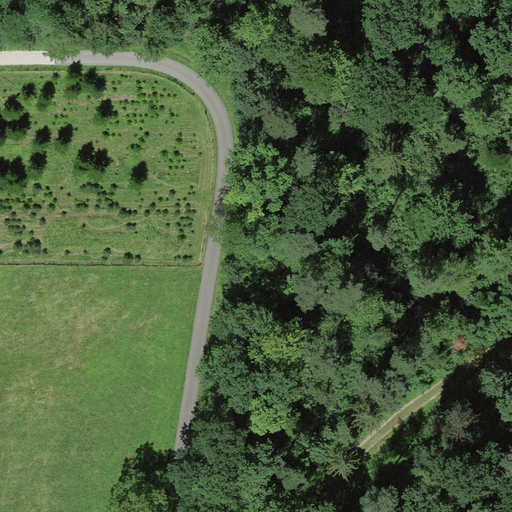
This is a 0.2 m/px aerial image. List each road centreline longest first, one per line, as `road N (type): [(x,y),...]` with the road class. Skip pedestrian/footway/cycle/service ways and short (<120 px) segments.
road 1 (track): [(174,511),(230,150),(215,102),(182,70),(137,56),(0,57)]
road 2 (track): [(310,511),(443,381),(511,337)]
